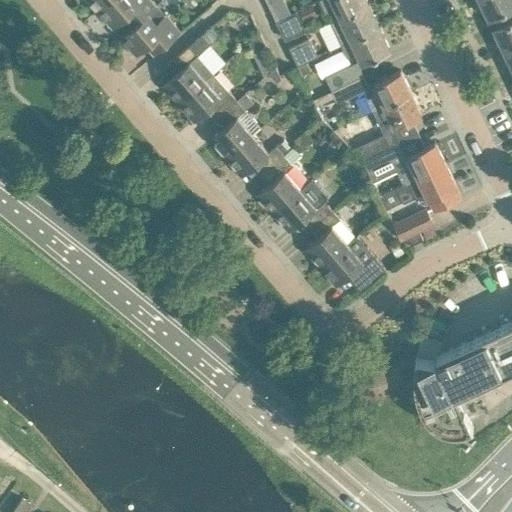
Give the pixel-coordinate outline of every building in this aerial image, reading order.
[(107,0),(91,0),(98,8),(107,0)] [(157,3),(154,0),(107,0),(98,8),(113,26),(128,14),(135,22),(157,3)] [(340,16),(369,2),(368,0),(320,0),(326,12),(336,7),(340,16)] [(511,0),(482,0),(490,16),(508,8),(511,5),(511,0)] [(342,43),(380,25),(369,2),(340,16),(331,20),(342,43)] [(155,52),(181,30),(157,3),(135,22),(121,34),(137,53),(151,41),(158,48),(154,51),(155,52)] [(286,37),(305,28),(296,9),(277,19),(286,37)] [(506,49),(511,45),(511,16),(494,25),(506,49)] [(340,41),(331,21),(321,26),(330,46),(340,41)] [(363,62),(375,56),(379,54),(379,53),(391,47),(380,25),(342,43),(348,56),(358,51),(363,62)] [(214,71),(198,53),(210,42),(202,32),(165,64),(166,65),(170,61),(178,70),(163,83),(179,101),(214,71)] [(254,51),(266,43),(260,32),(250,40),(254,51)] [(299,64),(318,54),(309,36),(290,46),(299,64)] [(331,89),(363,75),(356,60),(325,75),(331,89)] [(282,77),(280,72),(276,64),(270,70),(277,80),(282,77)] [(373,109),(411,91),(401,69),(374,82),(379,91),(367,96),(373,109)] [(229,89),(214,71),(179,101),(194,119),(210,106),(218,115),(237,98),(229,89)] [(337,102),(371,86),(366,74),(363,75),(331,89),(331,90),(313,98),(316,104),(334,95),(337,102)] [(364,158),(400,141),(394,129),(398,127),(396,124),(422,112),(411,91),(373,109),(384,132),(353,147),(356,150),(358,152),(364,158)] [(261,126),(246,108),(237,98),(218,115),(226,125),(210,138),(226,156),(253,133),(261,126)] [(285,138),(277,144),(269,151),(253,133),(226,156),(242,174),(257,161),(265,170),(285,153),(283,151),(291,145),(285,138)] [(408,180),(446,163),(435,141),(410,153),(409,150),(405,152),(400,141),(364,158),(372,175),(389,168),(391,172),(402,167),(408,180)] [(294,163),(292,161),(301,154),(293,146),(285,153),(265,170),(273,179),(258,192),(273,210),(300,187),(286,170),(294,163)] [(358,152),(356,150),(351,146),(345,155),(352,161),(358,152)] [(417,198),(428,193),(435,207),(461,194),(446,163),(408,180),(397,186),(404,201),(416,195),(417,198)] [(325,199),(309,181),(301,187),(300,187),(273,210),(289,229),(304,216),(312,224),(332,207),(325,199)] [(356,234),(341,217),(332,207),(312,224),(320,234),(305,247),(321,265),(356,234)] [(401,237),(423,227),(433,222),(426,207),(394,223),(401,237)] [(407,246),(423,238),(420,230),(403,238),(407,246)] [(361,289),(387,267),(358,234),(356,235),(356,234),(321,265),(337,283),(352,270),(359,279),(355,283),(361,289)] [(401,240),(391,246),(398,257),(408,251),(401,240)] [(470,427),(473,426),(465,408),(463,408),(456,394),(511,367),(511,318),(437,355),(439,358),(436,359),(416,356),(416,357),(414,360),(413,363),(413,366),(412,369),(411,373),(411,376),(411,380),(411,383),(412,387),(413,390),(414,393),(415,396),(416,400),(418,403),(420,406),(423,409),(425,412),(428,415),(431,417),(433,419),(435,420),(439,422),(442,424),(446,425),(450,426),(453,427),(456,427),(459,427),(462,428),(466,427),(470,427)] [(21,495),(9,511),(26,511),(33,503),(21,495)]
